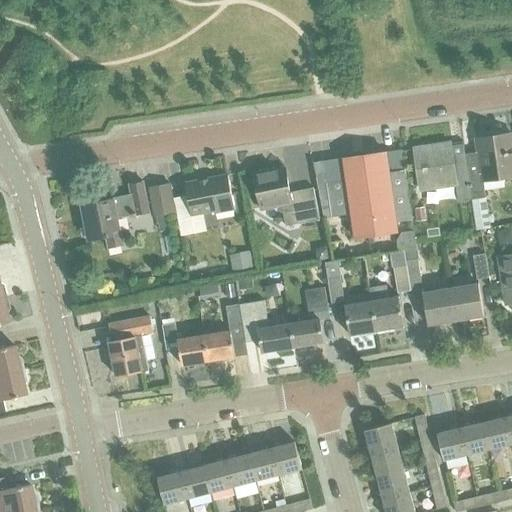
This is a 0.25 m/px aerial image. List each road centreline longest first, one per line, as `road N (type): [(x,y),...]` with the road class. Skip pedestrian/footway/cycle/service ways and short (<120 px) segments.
road 1 (residential): [(10,169),(511,93)]
road 2 (unclassified): [(78,420),(24,196),(10,169)]
road 3 (residential): [(78,420),(323,392)]
road 4 (residential): [(323,392),(511,362)]
road 5 (residential): [(353,511),(323,392)]
